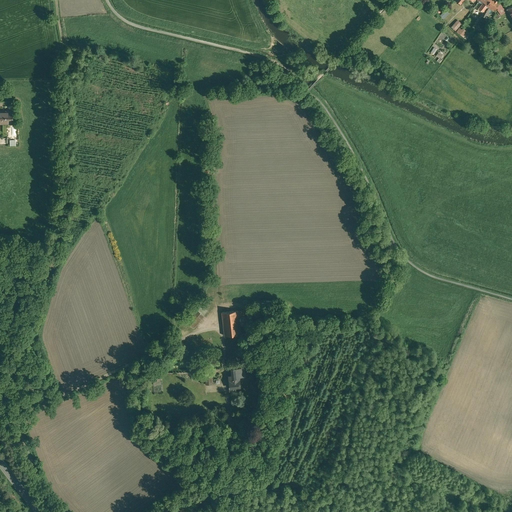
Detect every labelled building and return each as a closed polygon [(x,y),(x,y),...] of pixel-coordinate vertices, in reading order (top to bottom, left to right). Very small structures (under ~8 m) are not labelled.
[(481,0),(484,2),(482,4),(479,8),(482,10),(484,12),(486,7),(485,7),(490,0),(481,0)] [(496,0),(490,0),(485,7),(486,7),(484,12),(482,15),(485,17),(490,8),(494,11),(500,2),(496,0)] [(458,20),(451,27),(456,31),(459,27),(461,23),(458,20)] [(13,111),(0,111),(0,127),(1,128),(1,123),(13,123),(13,111)] [(237,311),(222,312),(224,336),(240,334),(237,311)] [(196,325),(189,319),(187,323),(193,328),(196,325)] [(234,339),(225,340),(226,349),(236,347),(242,346),(242,344),(243,343),(243,340),(241,340),(241,338),(234,339)] [(244,368),(236,369),(237,375),(239,375),(239,376),(245,376),(244,368)] [(237,375),(229,376),(229,380),(230,380),(231,388),(240,387),(239,376),(239,375),(237,375)]
